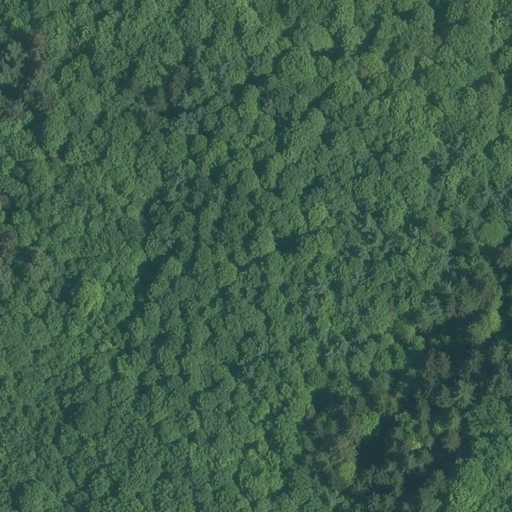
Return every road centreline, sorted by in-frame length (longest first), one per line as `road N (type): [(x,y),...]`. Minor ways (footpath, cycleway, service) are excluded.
road 1 (track): [(66,0),(511,169)]
road 2 (track): [(442,511),(511,284)]
